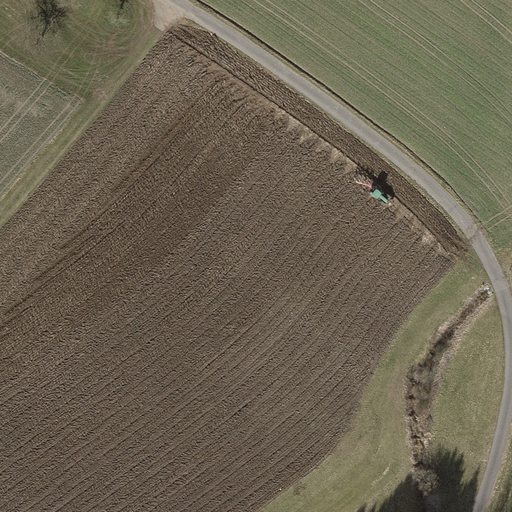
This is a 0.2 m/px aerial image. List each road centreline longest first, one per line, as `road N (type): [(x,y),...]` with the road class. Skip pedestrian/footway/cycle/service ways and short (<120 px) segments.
road 1 (residential): [(173,0),(302,84),(469,221),(498,276),(511,369)]
road 2 (residential): [(511,389),(482,511)]
